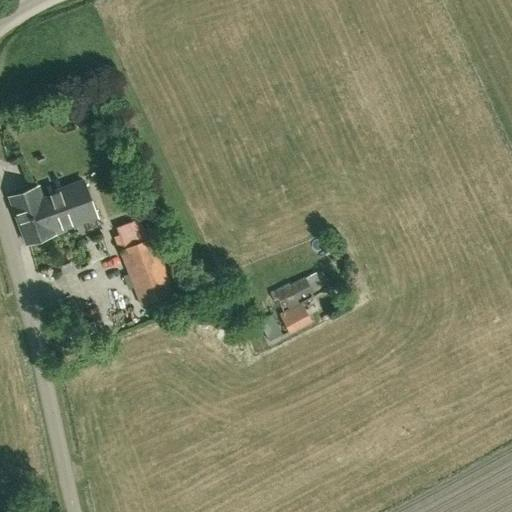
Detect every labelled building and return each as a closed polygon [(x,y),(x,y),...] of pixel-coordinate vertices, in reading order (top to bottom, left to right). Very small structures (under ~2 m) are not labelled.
[(43,201),(55,234),(96,219),(83,183),(58,192),(59,195),(43,201)] [(55,234),(43,201),(39,189),(10,199),(26,244),(55,234)] [(139,308),(173,295),(152,239),(118,252),(139,308)] [(109,241),(94,242),(96,263),(111,262),(109,241)] [(311,324),(305,311),(301,303),(300,303),(298,299),(311,292),(314,298),(326,291),(315,273),(270,295),(289,334),(311,324)] [(272,315),(258,323),(268,343),(282,335),(272,315)]
